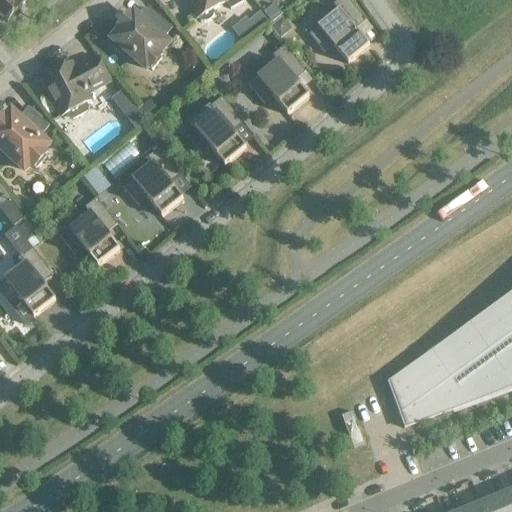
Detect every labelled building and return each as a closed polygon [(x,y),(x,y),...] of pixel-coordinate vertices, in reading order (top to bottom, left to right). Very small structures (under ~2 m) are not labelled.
[(0,0),(0,16),(7,23),(28,0),(27,0),(0,0)] [(231,11),(244,3),(241,0),(185,0),(197,20),(198,20),(200,21),(202,22),(205,23),(208,22),(211,21),(213,19),(214,16),(214,13),(214,11),(227,4),(231,11)] [(366,23),(347,0),(341,0),(333,6),(338,12),(309,37),(324,55),(325,54),(324,52),(332,46),(349,66),(370,48),(356,32),(366,23)] [(274,5),(264,14),(272,24),(282,16),(274,5)] [(161,60),(158,57),(168,46),(162,41),(171,30),(148,10),(147,12),(148,12),(142,20),(141,19),(139,21),(134,17),(113,42),(116,44),(113,48),(131,63),(134,60),(146,70),(148,68),(152,71),(161,60)] [(260,14),(249,23),(258,33),(269,24),(260,14)] [(282,20),(272,28),(280,37),(285,33),(286,25),(282,20)] [(295,82),(306,74),(284,48),(273,57),(278,63),(249,87),(264,105),(265,105),(263,103),(271,97),(288,117),(309,99),(295,82)] [(87,95),(110,83),(98,60),(81,69),(82,70),(76,74),(71,65),(42,80),(62,118),(66,115),(68,119),(73,120),(87,113),(88,109),(86,105),(91,102),(87,95)] [(136,134),(148,124),(123,93),(111,102),(136,134)] [(233,134),(243,125),(222,99),(211,108),(216,114),(186,138),(201,157),(202,156),(201,154),(209,148),(225,168),(246,151),(233,134)] [(140,110),(150,123),(159,116),(149,103),(140,110)] [(36,170),(47,158),(41,153),(47,146),(39,139),(48,128),(29,110),(19,121),(12,114),(6,120),(3,117),(0,120),(0,155),(8,162),(11,159),(24,172),(30,165),(36,170)] [(138,205),(146,198),(162,219),(183,202),(170,185),(181,176),(160,150),(148,159),(153,165),(123,189),(138,207),(139,206),(138,205)] [(0,185),(0,207),(10,199),(0,185)] [(10,199),(0,207),(14,225),(24,217),(10,199)] [(107,235),(117,227),(97,200),(85,209),(90,215),(60,238),(74,257),(75,256),(74,255),(82,248),(98,269),(120,252),(107,235)] [(42,285),(53,277),(33,250),(21,259),(26,265),(0,284),(0,293),(10,307),(11,306),(10,305),(18,298),(34,319),(56,302),(42,285)] [(511,298),(389,385),(405,431),(454,413),(511,392),(511,298)] [(365,446),(353,414),(342,418),(354,450),(365,446)] [(511,511),(511,492),(499,498),(504,511),(511,511)] [(504,511),(499,498),(481,505),(483,511),(504,511)]
